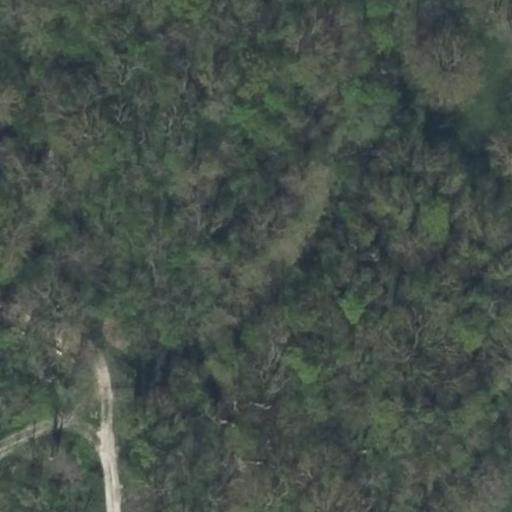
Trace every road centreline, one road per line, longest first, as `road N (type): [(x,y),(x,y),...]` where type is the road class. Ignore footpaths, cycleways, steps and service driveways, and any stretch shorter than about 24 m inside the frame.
road 1 (track): [(0,296),(96,343),(115,511)]
road 2 (track): [(0,454),(67,423),(112,449)]
